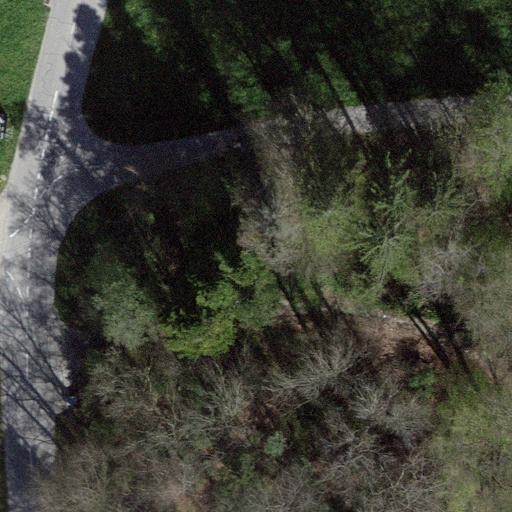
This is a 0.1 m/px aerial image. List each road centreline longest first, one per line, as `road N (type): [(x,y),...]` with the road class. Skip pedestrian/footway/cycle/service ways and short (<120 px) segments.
road 1 (residential): [(511,104),(378,111),(99,168),(39,167)]
road 2 (tertiary): [(39,167),(25,380),(33,511)]
road 3 (tertiary): [(80,0),(39,167)]
